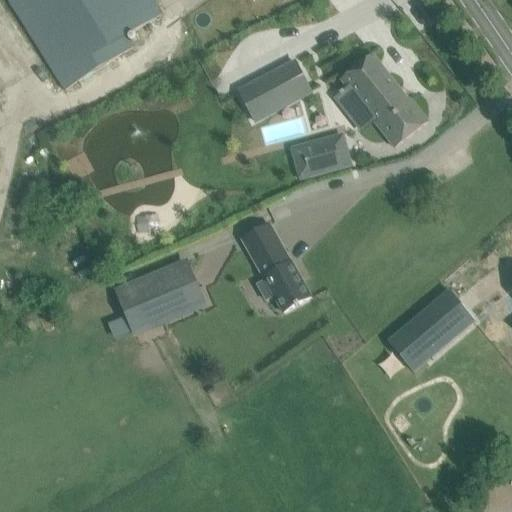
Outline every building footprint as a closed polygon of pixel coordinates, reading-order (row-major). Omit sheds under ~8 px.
[(9,0),(67,91),(135,48),(127,37),(163,15),(153,0),(9,0)] [(373,56),(342,80),(348,89),(375,123),(396,150),(429,123),(425,117),(411,100),(409,101),(373,56)] [(313,93),(297,62),(239,92),(255,123),(313,93)] [(352,166),(344,136),(293,149),(301,180),(352,166)] [(438,186),(430,174),(412,186),(419,198),(438,186)] [(310,298),(271,226),(243,241),(264,278),(255,283),(265,302),(275,297),(284,313),(310,298)] [(187,258),(116,289),(132,326),(203,295),(187,258)] [(450,291),(389,343),(415,373),(476,322),(450,291)]
